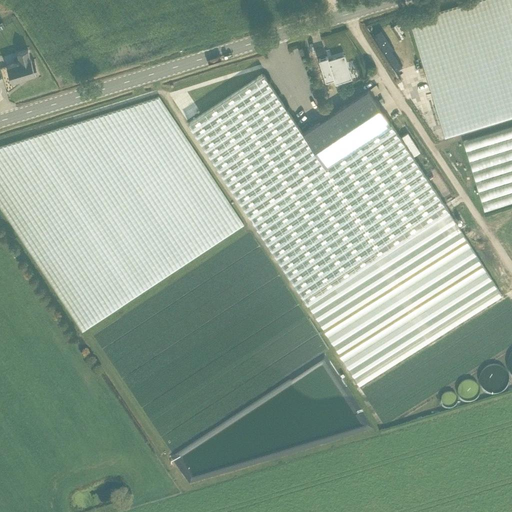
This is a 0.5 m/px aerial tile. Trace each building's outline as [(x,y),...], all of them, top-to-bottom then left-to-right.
[(28,78),(38,75),(34,60),(31,61),(28,49),(17,52),(19,61),(7,65),(11,81),(22,78),(22,77),(28,75),(28,78)] [(335,80),(350,76),(344,54),(328,59),(327,56),(319,58),(326,81),(335,79),(335,80)] [(428,81),(443,135),(511,115),(511,76),(503,79),(502,75),(494,77),(493,75),(465,83),(461,72),(428,81)] [(188,122),(359,386),(502,295),(390,123),(389,124),(366,90),(303,133),(263,73),(188,122)] [(511,204),(511,125),(462,140),(484,213),(511,204)] [(6,243),(1,246),(7,255),(11,252),(6,243)]
